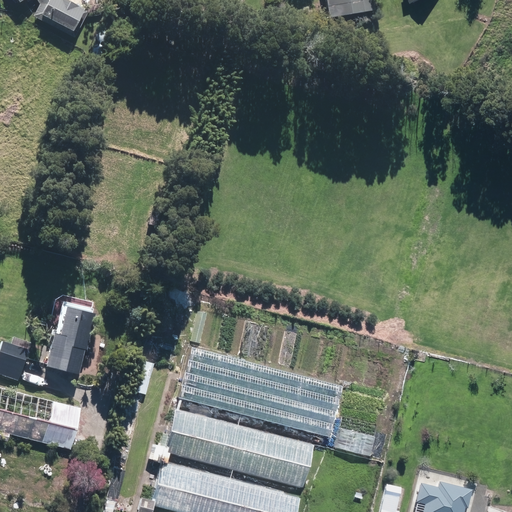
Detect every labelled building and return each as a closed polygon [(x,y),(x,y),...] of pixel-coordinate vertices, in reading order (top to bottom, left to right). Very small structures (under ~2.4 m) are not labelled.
[(28,16),(62,35),(74,13),(54,2),(55,0),(54,0),(4,0),(9,6),(17,0),(30,0),(34,6),(28,16)] [(318,0),(322,21),(354,15),(351,0),(318,0)] [(412,73),(428,82),(435,69),(419,61),(412,73)] [(80,78),(88,80),(92,64),(84,62),(80,78)] [(463,172),(471,174),(472,167),(464,166),(463,172)] [(35,364),(68,372),(74,347),(76,348),(84,312),(56,305),(49,333),(43,332),(35,364)] [(0,376),(12,380),(22,349),(19,347),(21,341),(7,337),(6,342),(0,340),(0,376)] [(171,397),(325,437),(338,386),(184,346),(171,397)] [(130,391),(140,394),(149,363),(138,360),(130,391)] [(4,434),(64,449),(75,407),(0,388),(0,440),(2,441),(4,434)] [(163,452),(297,487),(308,445),(170,408),(159,447),(148,444),(144,458),(160,462),(163,452)] [(149,505),(176,511),(290,511),(294,497),(160,463),(158,468),(151,467),(144,497),(150,499),(149,505)] [(468,507),(472,488),(439,480),(438,486),(421,482),(416,500),(425,502),(422,511),(464,511),(466,506),(468,507)] [(373,511),(390,511),(391,510),(389,509),(393,486),(379,483),(373,511)] [(349,503),(359,507),(364,491),(354,487),(349,503)] [(145,511),(148,500),(135,497),(131,511),(145,511)] [(98,510),(106,511),(110,500),(102,498),(98,510)]
